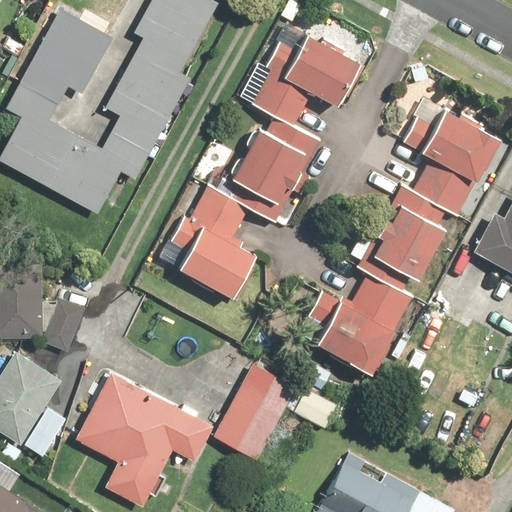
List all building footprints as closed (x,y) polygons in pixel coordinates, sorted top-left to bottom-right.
[(185,71),(222,2),(217,0),(158,0),(140,32),(147,36),(109,107),(121,114),(105,145),(56,118),(73,87),(87,95),(119,37),(51,0),(41,18),(55,25),(11,106),(27,114),(3,158),(101,211),(124,169),(139,177),(194,76),(185,71)] [(288,21),(251,101),(270,109),(276,112),(301,124),(317,90),(351,105),(372,59),(288,21)] [(507,136),(451,106),(427,152),(434,156),(417,189),(465,215),(507,136)] [(282,217),(321,133),(301,124),(276,112),(270,109),(231,193),(251,203),(282,217)] [(185,213),(170,245),(189,254),(182,269),(245,298),(264,256),(233,242),(251,203),(231,193),(208,183),(193,217),(185,213)] [(409,185),(404,183),(374,239),(366,235),(356,254),(368,261),(365,268),(369,270),(420,297),(465,215),(417,189),(409,185)] [(511,208),(508,215),(499,210),(478,249),(511,267),(511,208)] [(0,333),(44,336),(49,252),(0,248),(0,333)] [(420,297),(369,270),(353,300),(328,287),(310,319),(331,330),(325,341),(381,371),(420,297)] [(89,307),(65,296),(46,338),(71,349),(89,307)] [(49,406),(66,378),(18,349),(15,354),(14,353),(13,352),(12,351),(11,351),(10,350),(9,350),(8,350),(7,350),(5,350),(4,350),(3,350),(2,351),(1,351),(0,351),(0,370),(0,371),(1,371),(2,372),(4,372),(0,378),(0,425),(47,455),(70,419),(49,406)] [(293,410),(306,387),(257,360),(216,433),(260,458),(288,407),(293,410)] [(115,371),(78,436),(122,461),(109,484),(145,503),(176,447),(198,460),(216,427),(115,371)] [(341,405),(308,387),(295,411),(328,429),(341,405)] [(353,451),(318,511),(457,511),(459,510),(353,451)] [(0,511),(47,511),(9,488),(20,470),(0,457),(0,511)]
